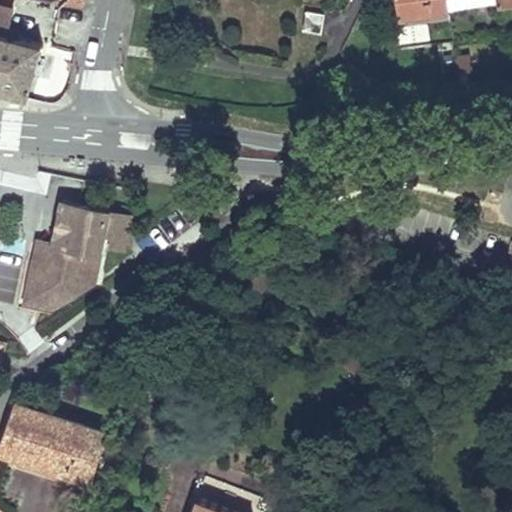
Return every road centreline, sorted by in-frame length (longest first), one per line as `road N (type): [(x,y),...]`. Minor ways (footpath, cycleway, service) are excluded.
road 1 (residential): [(511,281),(262,200),(0,399)]
road 2 (primary): [(511,145),(305,157),(85,136)]
road 3 (unclassified): [(110,0),(85,136)]
